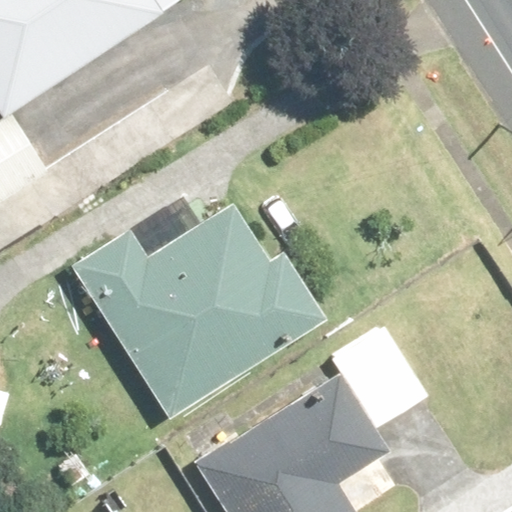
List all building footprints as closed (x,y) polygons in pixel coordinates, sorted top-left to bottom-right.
[(0,0),(0,94),(143,0),(0,0)] [(2,116),(0,117),(0,192),(34,174),(2,116)] [(123,227),(58,267),(150,417),(313,316),(266,240),(246,252),(216,203),(137,251),(123,227)] [(367,326),(318,357),(368,435),(417,403),(367,326)] [(319,377),(185,463),(216,511),(334,511),(318,486),(369,454),(319,377)]
